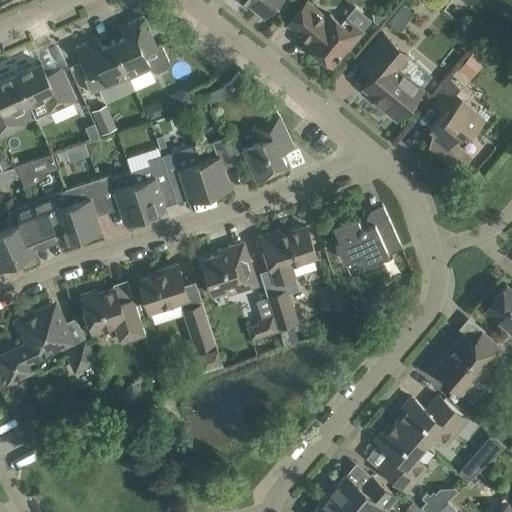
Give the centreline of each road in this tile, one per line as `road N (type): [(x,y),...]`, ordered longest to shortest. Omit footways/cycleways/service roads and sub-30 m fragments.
road 1 (residential): [(0,293),(86,255),(294,188),(364,146)]
road 2 (unclassified): [(268,511),(434,298),(433,246)]
road 3 (unclassified): [(364,146),(189,0)]
road 4 (unclassified): [(433,246),(404,181),(364,146)]
